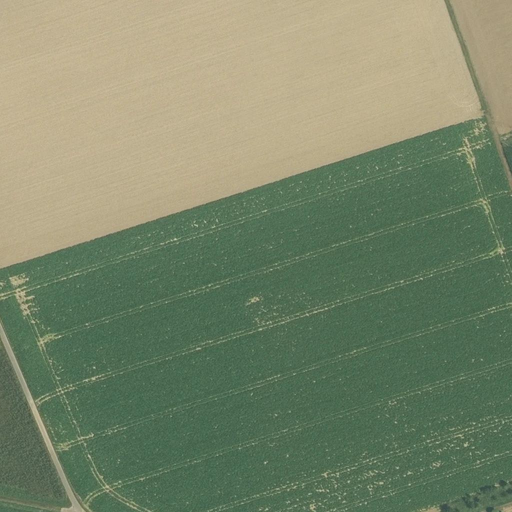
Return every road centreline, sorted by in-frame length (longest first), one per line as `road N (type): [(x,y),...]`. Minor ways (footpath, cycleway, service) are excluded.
road 1 (track): [(0,316),(76,511)]
road 2 (track): [(451,0),(511,178)]
